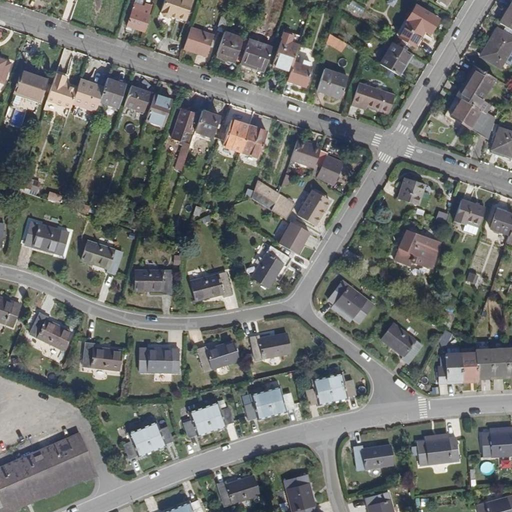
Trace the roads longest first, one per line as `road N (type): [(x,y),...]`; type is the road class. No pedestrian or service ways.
road 1 (residential): [(388,144),(0,13)]
road 2 (residential): [(0,270),(134,321),(218,319),(292,305)]
road 3 (residential): [(84,511),(259,442),(318,429)]
road 4 (residential): [(292,305),(388,144)]
road 5 (residential): [(388,144),(478,0)]
road 6 (residential): [(292,305),(376,372),(405,411)]
road 7 (residential): [(511,186),(388,144)]
